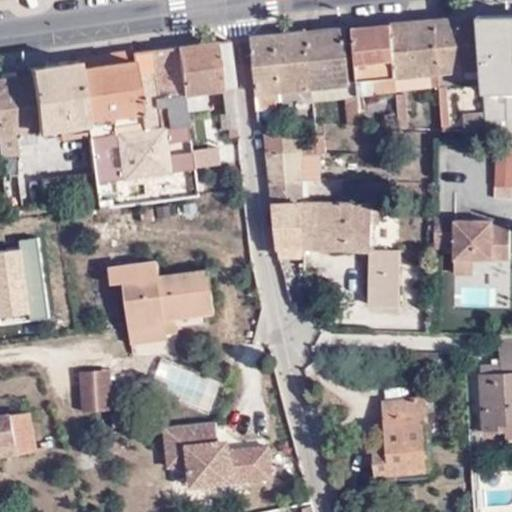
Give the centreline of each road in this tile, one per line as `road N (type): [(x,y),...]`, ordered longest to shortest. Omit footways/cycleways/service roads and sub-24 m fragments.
road 1 (residential): [(324,511),(270,307),(231,5)]
road 2 (primary): [(0,37),(231,5)]
